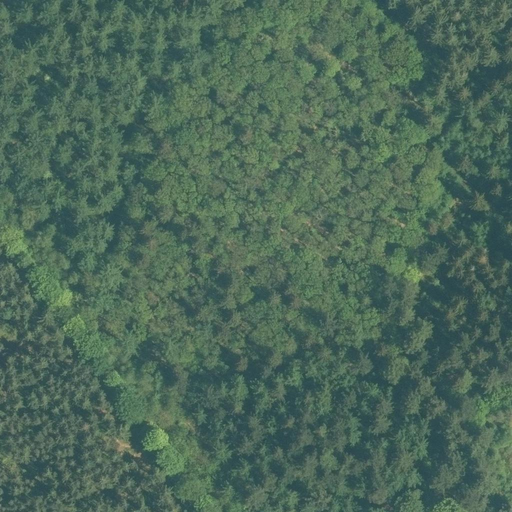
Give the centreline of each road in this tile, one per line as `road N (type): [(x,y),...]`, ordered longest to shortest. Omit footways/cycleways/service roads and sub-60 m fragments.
road 1 (track): [(212,511),(0,226)]
road 2 (track): [(435,385),(511,494)]
